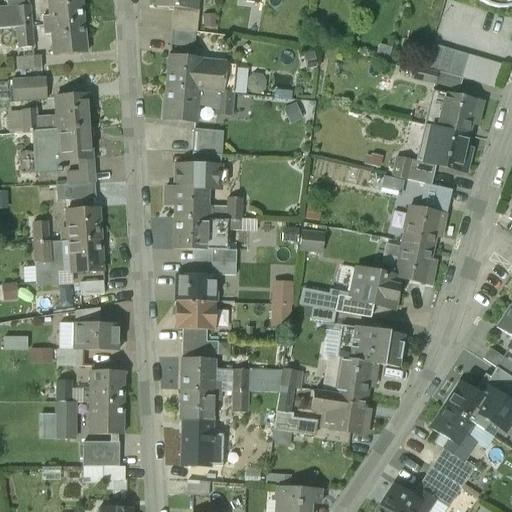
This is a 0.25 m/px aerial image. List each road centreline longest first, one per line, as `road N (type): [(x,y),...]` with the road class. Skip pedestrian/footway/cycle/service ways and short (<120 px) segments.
road 1 (residential): [(149,511),(121,0)]
road 2 (residential): [(511,92),(431,349),(398,417),(334,511)]
